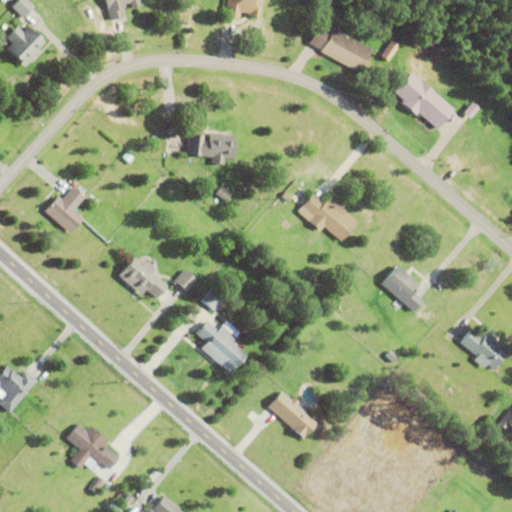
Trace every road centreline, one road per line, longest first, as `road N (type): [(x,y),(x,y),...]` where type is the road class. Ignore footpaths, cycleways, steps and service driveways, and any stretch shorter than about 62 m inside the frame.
road 1 (residential): [(511,246),(327,88),(203,59),(133,66),(101,82),(0,184)]
road 2 (tertiary): [(0,255),(297,511)]
